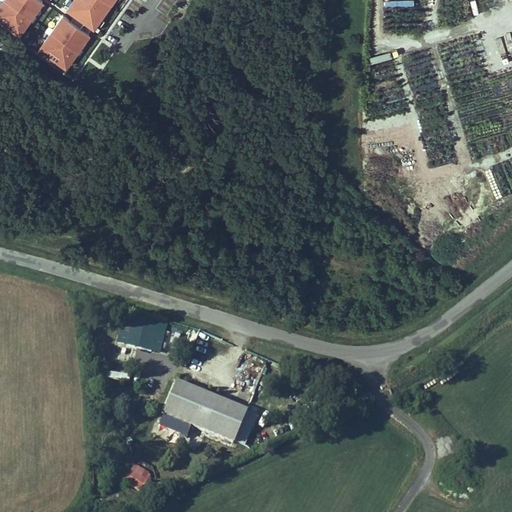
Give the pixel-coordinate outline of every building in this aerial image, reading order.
[(42,0),(0,0),(0,11),(24,27),(42,0)] [(111,0),(70,0),(66,6),(94,25),(111,0)] [(395,0),(391,1),(399,28),(470,7),(468,0),(395,0)] [(90,29),(62,10),(38,45),(66,64),(90,29)] [(127,310),(118,342),(160,352),(169,320),(127,310)] [(110,355),(125,358),(126,351),(111,348),(110,355)] [(247,411),(177,382),(159,426),(186,437),(191,426),(234,444),(247,411)] [(132,462),(122,480),(142,490),(151,472),(132,462)]
